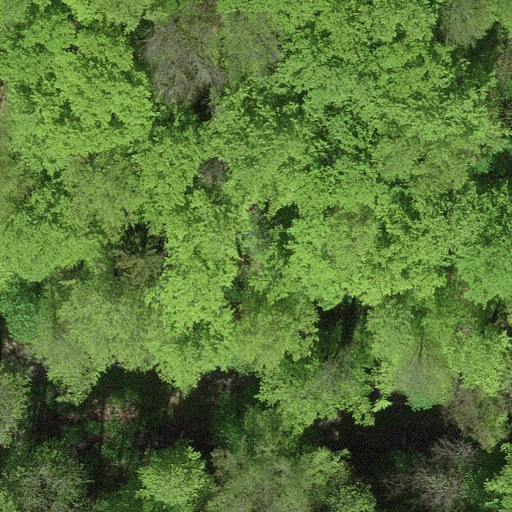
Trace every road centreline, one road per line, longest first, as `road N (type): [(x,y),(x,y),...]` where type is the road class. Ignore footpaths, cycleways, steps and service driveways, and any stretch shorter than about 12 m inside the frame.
road 1 (unclassified): [(0,390),(40,367),(96,354),(167,356),(352,393),(511,376)]
road 2 (track): [(511,165),(62,170)]
